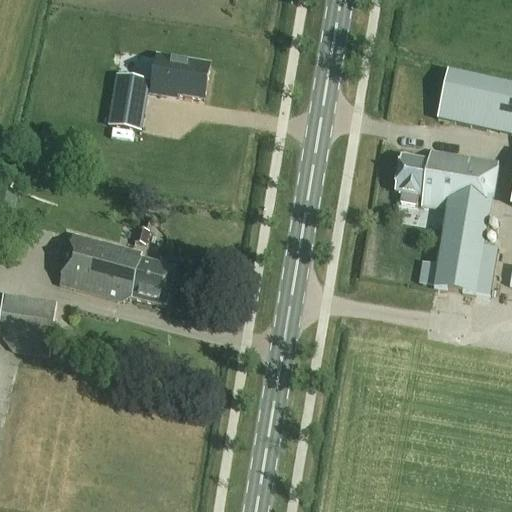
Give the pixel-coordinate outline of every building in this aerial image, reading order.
[(117,80),(109,129),(142,135),(148,96),(152,96),(151,98),(164,100),(165,97),(205,104),(211,69),(158,60),(153,88),(150,88),(150,86),(117,80)] [(511,90),(448,76),(438,123),(511,139),(511,90)] [(420,288),(435,290),(434,293),(490,302),(498,255),(484,252),(489,221),(490,221),(499,167),(431,156),(429,165),(401,160),(395,196),(402,197),(400,207),(417,210),(419,200),(423,201),(421,210),(447,214),(438,269),(424,266),(420,288)] [(134,246),(146,249),(150,234),(138,231),(134,246)] [(142,257),(73,238),(59,289),(120,306),(131,302),(166,311),(176,272),(141,263),(142,257)] [(57,308),(2,300),(0,315),(0,340),(12,355),(49,361),(57,308)]
